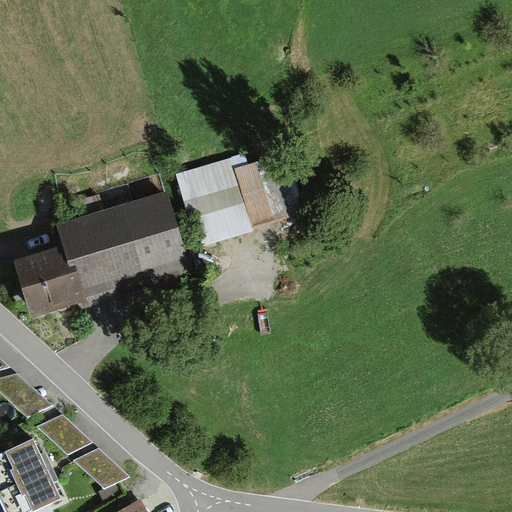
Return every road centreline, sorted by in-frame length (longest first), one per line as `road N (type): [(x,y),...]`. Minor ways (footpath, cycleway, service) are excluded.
road 1 (track): [(264,509),(511,389)]
road 2 (residential): [(204,502),(0,320)]
